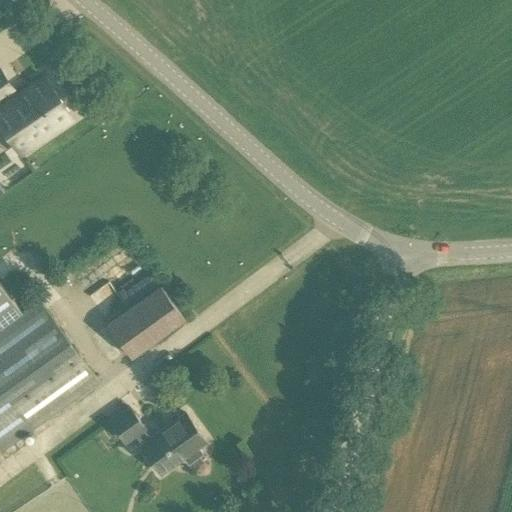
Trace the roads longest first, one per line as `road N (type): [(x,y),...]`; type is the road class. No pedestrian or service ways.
road 1 (tertiary): [(404,248),(337,222),(78,0)]
road 2 (tertiary): [(333,511),(404,248)]
